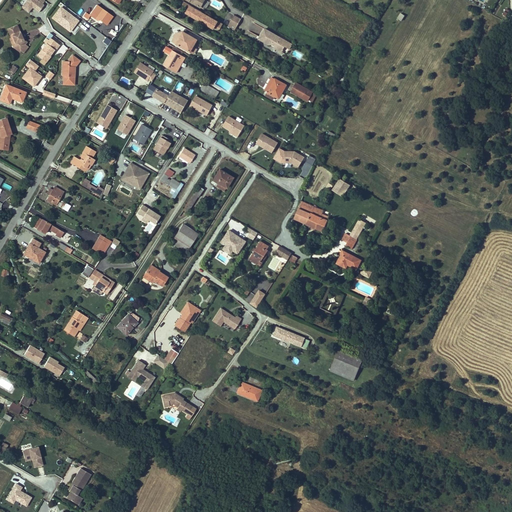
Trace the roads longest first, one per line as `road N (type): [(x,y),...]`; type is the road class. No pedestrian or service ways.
road 1 (residential): [(289,186),(101,78)]
road 2 (unclassified): [(0,245),(101,78)]
